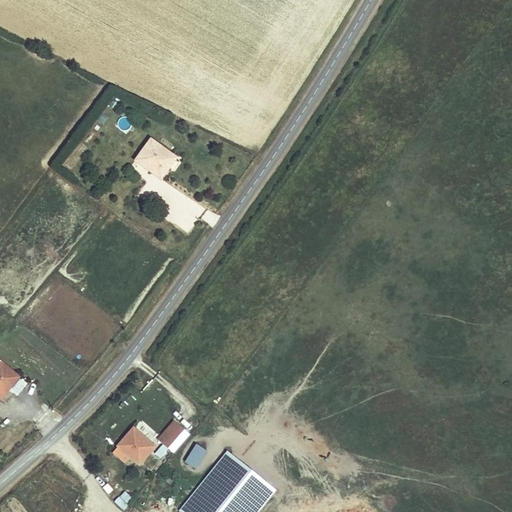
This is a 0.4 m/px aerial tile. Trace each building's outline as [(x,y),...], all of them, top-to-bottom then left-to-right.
[(174,159),(148,142),(135,162),(161,179),(174,159)] [(23,343),(14,354),(34,371),(43,360),(23,343)] [(0,364),(0,400),(5,403),(21,379),(0,364)] [(170,419),(157,441),(176,453),(190,431),(170,419)] [(119,446),(140,463),(154,446),(133,429),(119,446)] [(162,458),(167,448),(160,444),(155,454),(162,458)] [(196,470),(205,454),(193,446),(183,462),(196,470)] [(265,511),(277,500),(230,458),(180,511),(265,511)] [(122,490),(114,504),(125,511),(134,497),(122,490)]
